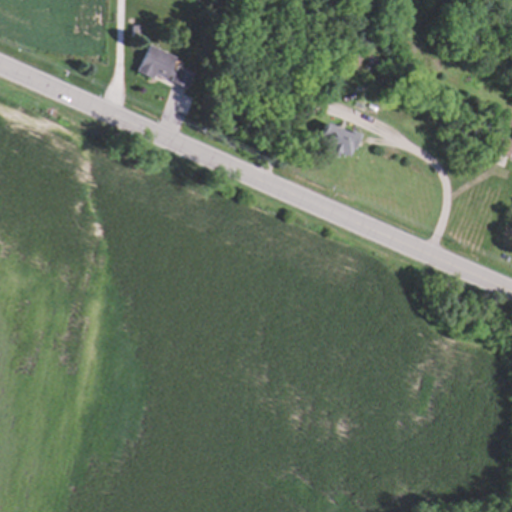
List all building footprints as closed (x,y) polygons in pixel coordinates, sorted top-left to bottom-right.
[(135,36),(126,36),(126,27),(136,27),(135,36)] [(183,88),(150,71),(145,79),(130,71),(145,42),(174,57),(172,61),(191,71),(183,88)] [(325,74),(317,70),(320,63),(328,66),(325,74)] [(362,110),(349,106),(351,99),(364,103),(362,110)] [(343,154),(314,139),(323,121),(352,137),(343,154)] [(511,139),(505,157),(490,150),(497,133),(511,139)]
